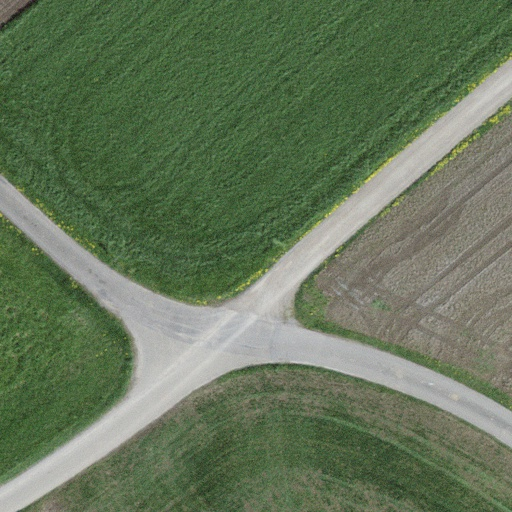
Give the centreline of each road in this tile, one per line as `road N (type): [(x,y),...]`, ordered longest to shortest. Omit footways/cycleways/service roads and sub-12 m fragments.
road 1 (unclassified): [(218,341),(511,82)]
road 2 (unclassified): [(511,440),(398,370),(218,341)]
road 3 (track): [(218,341),(94,273),(0,186)]
road 4 (unclassified): [(0,498),(218,341)]
